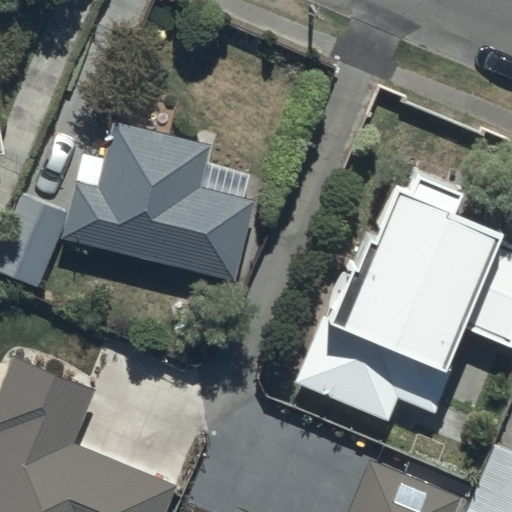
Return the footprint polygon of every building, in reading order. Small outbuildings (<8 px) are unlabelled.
[(73,173),(59,231),(232,273),(252,192),(197,179),(208,135),(110,112),(94,178),(73,173)] [(459,319),(507,340),(511,328),(511,238),(494,231),(499,219),(447,197),(456,178),(412,159),(404,178),(391,172),(369,224),(362,221),(296,377),(385,415),(395,391),(431,406),(449,362),(442,359),(459,319)] [(64,207),(20,188),(0,234),(0,269),(32,283),(64,207)] [(0,511),(160,511),(174,479),(71,436),(93,383),(11,349),(0,376),(0,511)] [(461,511),(511,511),(511,447),(492,439),(461,511)] [(451,511),(460,492),(367,454),(342,511),(259,511),(234,501),(229,511),(451,511)]
